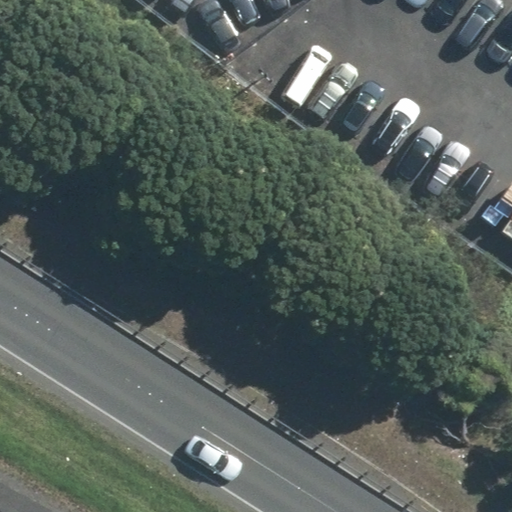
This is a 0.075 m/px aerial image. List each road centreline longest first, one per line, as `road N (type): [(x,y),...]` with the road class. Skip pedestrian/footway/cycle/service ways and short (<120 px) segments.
road 1 (motorway): [(0,302),(335,511)]
road 2 (unknown): [(511,177),(314,0)]
